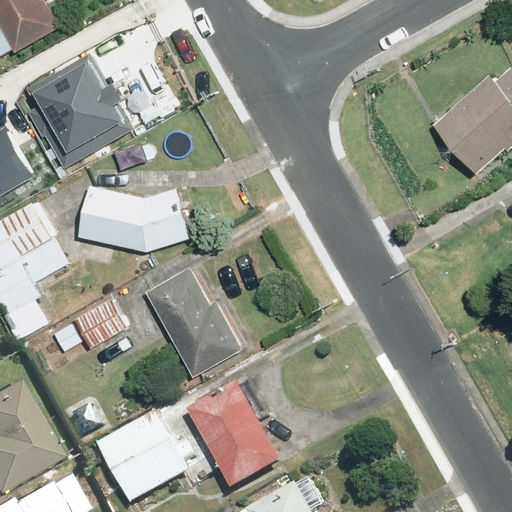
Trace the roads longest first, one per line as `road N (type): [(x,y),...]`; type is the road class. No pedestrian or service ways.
road 1 (residential): [(262,85),(506,511)]
road 2 (residential): [(262,85),(415,0)]
